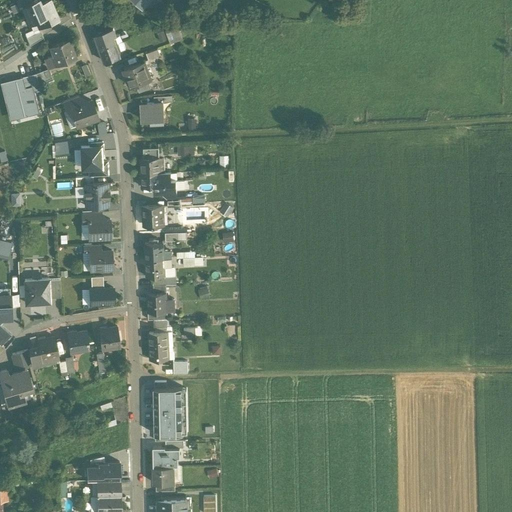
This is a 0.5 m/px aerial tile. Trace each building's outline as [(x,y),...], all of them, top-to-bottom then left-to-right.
[(50,0),(47,0),(41,3),(39,0),(34,0),(32,1),(22,5),(22,6),(30,24),(39,20),(42,27),(59,20),(50,0)] [(131,0),(141,9),(141,8),(148,0),(131,0)] [(39,20),(30,24),(32,30),(25,34),(26,37),(40,31),(39,28),(42,27),(39,20)] [(155,30),(160,42),(167,39),(163,27),(155,30)] [(178,27),(172,30),(176,42),(182,40),(178,27)] [(113,29),(95,35),(100,50),(115,44),(113,37),(116,36),(113,29)] [(176,42),(172,30),(166,32),(170,44),(176,42)] [(40,31),(26,37),(30,46),(43,37),(40,31)] [(69,40),(50,47),(53,55),(57,66),(76,59),(69,40)] [(115,44),(100,50),(104,63),(120,57),(115,44)] [(158,49),(146,53),(148,60),(160,55),(158,49)] [(53,55),(45,59),(48,69),(49,69),(57,66),(53,55)] [(145,61),(124,69),(130,86),(136,84),(139,92),(149,89),(146,81),(151,79),(145,61)] [(48,69),(36,74),(38,84),(52,79),(49,69),(48,69)] [(36,74),(20,78),(21,81),(29,79),(33,93),(40,91),(38,84),(36,74)] [(20,78),(0,83),(10,120),(38,113),(33,93),(29,79),(21,81),(20,78)] [(78,97),(63,102),(66,111),(71,109),(70,108),(81,104),(78,97)] [(81,104),(70,108),(71,109),(77,127),(98,119),(91,100),(81,104)] [(142,120),(164,119),(163,103),(154,103),(141,104),(142,120)] [(14,125),(30,120),(29,116),(13,121),(14,125)] [(99,123),(99,134),(108,133),(108,123),(99,123)] [(57,153),(70,153),(69,140),(56,141),(57,153)] [(91,145),(81,146),(82,168),(89,167),(101,166),(101,162),(100,151),(103,151),(103,142),(90,143),(91,145)] [(195,146),(180,146),(180,155),(195,155),(195,146)] [(158,147),(142,148),(143,157),(159,157),(158,147)] [(229,156),(219,156),(220,168),(230,168),(229,156)] [(143,157),(140,158),(141,173),(159,172),(159,157),(143,157)] [(101,166),(89,167),(90,176),(93,176),(107,175),(107,161),(101,162),(101,166)] [(159,172),(141,173),(141,186),(151,186),(160,185),(160,180),(159,172)] [(170,172),(159,172),(160,180),(171,180),(170,172)] [(90,176),(75,177),(76,187),(85,187),(85,183),(93,183),(93,176),(90,176)] [(93,183),(85,183),(85,187),(86,197),(89,197),(90,206),(108,205),(108,197),(109,197),(108,190),(107,190),(107,182),(93,183)] [(21,205),(21,192),(12,192),(13,205),(21,205)] [(195,201),(207,201),(207,193),(195,193),(195,201)] [(172,198),(167,198),(168,206),(180,205),(180,197),(172,198)] [(192,197),(180,197),(180,205),(193,205),(192,197)] [(234,208),(226,203),(220,212),(228,217),(234,208)] [(162,205),(143,206),(144,214),(143,214),(143,224),(153,224),(163,224),(162,205)] [(100,211),(82,212),(83,224),(88,223),(88,220),(101,219),(100,211)] [(101,219),(88,220),(88,223),(89,238),(111,237),(110,219),(101,219)] [(177,232),(177,240),(187,239),(187,231),(177,232)] [(177,232),(165,232),(166,240),(177,240),(177,232)] [(232,232),(222,233),(224,244),(234,243),(232,232)] [(0,252),(12,253),(12,239),(0,238),(0,252)] [(163,241),(158,241),(158,238),(151,239),(151,242),(145,242),(145,259),(164,258),(163,241)] [(100,244),(84,244),(84,252),(89,251),(100,250),(100,244)] [(100,250),(89,251),(90,261),(93,261),(93,269),(112,268),(111,250),(100,250)] [(184,267),(194,266),(194,257),(184,257),(184,267)] [(164,258),(145,259),(146,276),(152,276),(152,279),(162,278),(162,275),(165,275),(164,258)] [(162,278),(152,279),(153,285),(165,284),(165,278),(165,275),(162,275),(162,278)] [(41,276),(31,277),(24,278),(25,301),(34,301),(34,302),(41,301),(49,300),(49,297),(49,284),(48,279),(48,277),(41,277),(41,276)] [(91,289),(103,288),(103,276),(91,276),(91,289)] [(60,284),(49,284),(49,297),(60,296),(60,284)] [(165,284),(153,285),(153,293),(166,292),(166,284),(165,284)] [(114,302),(113,287),(103,288),(91,289),(90,289),(90,304),(98,303),(98,305),(108,305),(108,303),(114,302)] [(207,288),(198,290),(202,301),(210,298),(207,288)] [(153,293),(147,293),(148,311),(167,310),(173,310),(173,299),(167,299),(166,292),(153,293)] [(0,293),(0,316),(11,316),(10,293),(0,293)] [(167,310),(148,311),(148,319),(154,319),(167,318),(167,310)] [(167,318),(154,319),(154,328),(167,327),(167,318)] [(0,323),(0,344),(1,345),(11,334),(0,323)] [(117,326),(98,328),(101,347),(120,344),(117,326)] [(195,327),(184,328),(185,337),(196,336),(195,327)] [(87,330),(76,332),(76,331),(67,332),(70,350),(87,347),(86,341),(88,340),(87,330)] [(167,331),(149,332),(150,345),(168,344),(167,331)] [(54,336),(45,338),(45,339),(37,340),(38,345),(40,358),(58,354),(54,336)] [(168,344),(150,345),(150,359),(169,358),(173,358),(173,350),(168,350),(168,344)] [(38,345),(29,347),(33,364),(41,362),(40,358),(38,345)] [(27,348),(11,352),(16,368),(31,364),(27,348)] [(103,352),(96,354),(99,372),(105,371),(103,352)] [(58,354),(40,358),(41,362),(42,362),(42,364),(56,361),(56,359),(59,359),(58,354)] [(72,356),(65,357),(65,360),(66,368),(73,367),(72,356)] [(65,360),(59,361),(61,376),(67,375),(67,372),(66,368),(65,360)] [(187,361),(173,361),(174,373),(188,373),(187,361)] [(7,373),(1,375),(2,380),(8,402),(24,398),(21,387),(31,385),(26,368),(7,373)] [(154,388),(155,434),(156,434),(168,434),(183,434),(182,387),(167,387),(155,388),(154,388)] [(110,401),(100,405),(102,410),(112,406),(110,401)] [(152,446),(153,465),(171,465),(178,465),(178,457),(180,457),(180,447),(165,447),(165,446),(152,446)] [(103,456),(90,459),(90,465),(100,465),(100,463),(105,463),(103,456)] [(119,461),(109,461),(109,463),(105,463),(100,463),(100,465),(90,465),(90,466),(87,466),(87,473),(88,473),(88,480),(97,480),(117,479),(118,479),(118,472),(119,471),(119,461)] [(171,465),(153,465),(153,483),(156,483),(172,482),(172,481),(171,465)] [(217,469),(208,471),(210,479),(219,476),(217,469)] [(117,479),(97,480),(98,495),(120,495),(119,479),(118,479),(117,479)] [(172,482),(156,483),(156,491),(175,491),(175,481),(172,481),(172,482)] [(120,495),(98,495),(98,511),(106,511),(120,511),(120,495)] [(187,498),(158,499),(158,511),(191,511),(191,504),(188,504),(187,498)]
